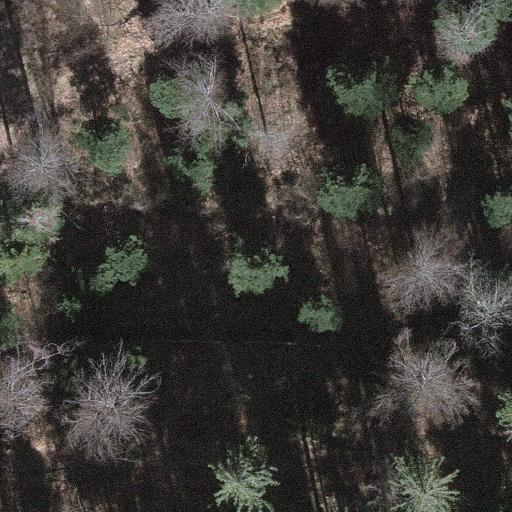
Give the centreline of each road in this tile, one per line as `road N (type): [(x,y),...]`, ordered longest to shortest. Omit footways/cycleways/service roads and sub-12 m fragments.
road 1 (track): [(0,450),(431,434),(511,441)]
road 2 (track): [(0,122),(205,32),(303,0)]
